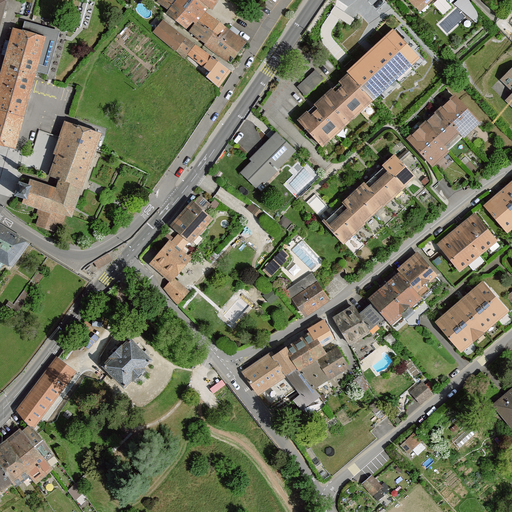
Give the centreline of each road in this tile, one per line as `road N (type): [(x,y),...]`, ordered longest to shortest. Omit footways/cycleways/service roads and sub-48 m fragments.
road 1 (residential): [(511,168),(328,307),(225,366)]
road 2 (residential): [(321,498),(511,337)]
road 3 (tertiary): [(317,0),(177,200)]
road 4 (residential): [(177,200),(166,191),(117,241),(74,257),(45,247),(0,213)]
road 5 (tertiary): [(124,260),(0,412)]
road 6 (residential): [(321,498),(225,366)]
road 7 (residential): [(124,260),(225,366)]
